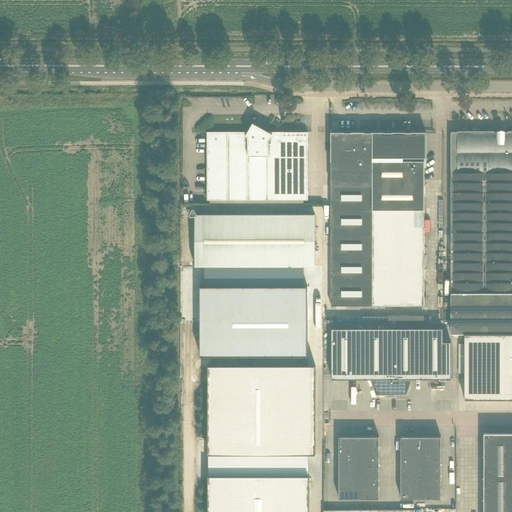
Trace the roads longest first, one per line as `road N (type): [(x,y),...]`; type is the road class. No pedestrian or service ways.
road 1 (unclassified): [(225,66),(297,87),(511,87)]
road 2 (primary): [(225,66),(511,66)]
road 3 (primary): [(0,66),(225,66)]
road 4 (unclassified): [(511,418),(331,418)]
